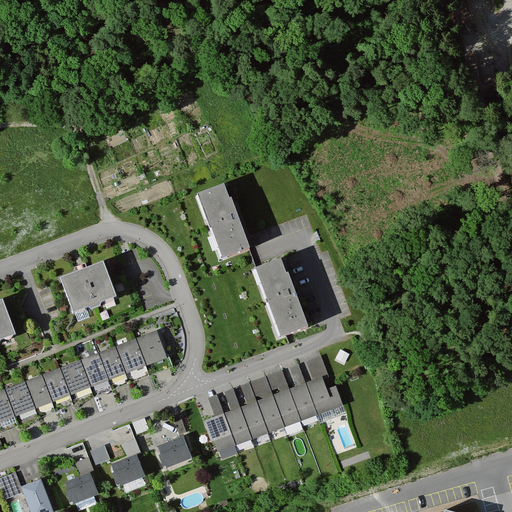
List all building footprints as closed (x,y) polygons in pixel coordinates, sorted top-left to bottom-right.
[(226,263),(252,253),(228,189),(202,199),(226,263)] [(287,263),(259,273),(285,342),(312,332),(287,263)] [(106,266),(63,281),(76,316),(91,310),(93,312),(102,309),(103,307),(119,300),(106,266)] [(5,304),(0,305),(0,347),(1,347),(2,344),(18,338),(5,304)] [(158,334),(0,394),(0,425),(168,361),(158,334)] [(323,380),(206,423),(218,455),(344,409),(336,389),(327,393),(323,380)] [(229,408),(240,404),(234,387),(223,391),(229,408)] [(145,418),(134,421),(137,432),(148,429),(145,418)] [(118,443),(134,438),(130,424),(113,429),(118,443)] [(184,440),(160,449),(168,470),(192,461),(184,440)] [(135,442),(122,447),(127,457),(134,454),(136,458),(141,455),(135,442)] [(104,449),(92,454),(97,467),(109,462),(104,449)] [(136,459),(111,468),(120,489),(144,480),(136,459)] [(88,461),(76,466),(80,475),(89,471),(90,475),(94,473),(88,461)] [(15,476),(0,481),(0,489),(4,501),(21,494),(15,476)] [(92,477),(67,486),(70,493),(68,494),(74,508),(100,498),(92,477)] [(53,511),(43,483),(24,491),(31,511),(53,511)]
